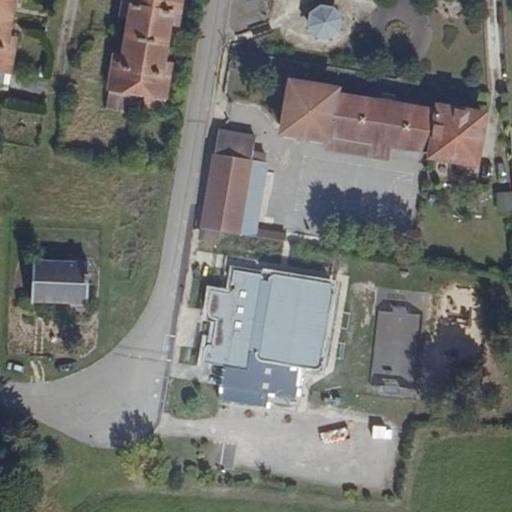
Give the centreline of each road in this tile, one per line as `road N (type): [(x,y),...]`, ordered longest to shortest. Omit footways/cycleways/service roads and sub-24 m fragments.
road 1 (residential): [(0,391),(90,402),(131,376),(160,322),(222,0)]
road 2 (unknown): [(490,0),(500,165)]
